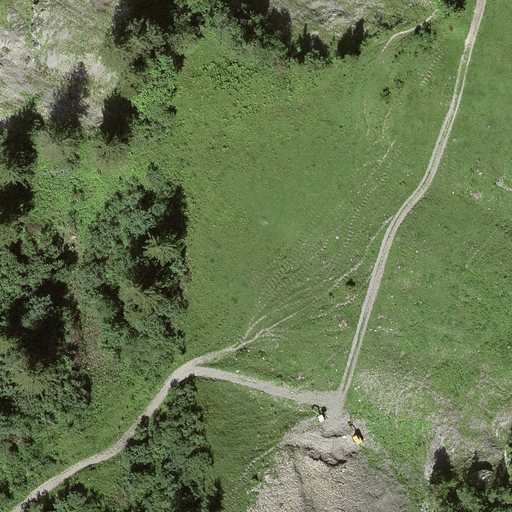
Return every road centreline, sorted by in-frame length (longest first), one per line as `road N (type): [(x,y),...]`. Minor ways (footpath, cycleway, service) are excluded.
road 1 (track): [(190,367),(332,407),(345,402),(388,234),(430,177),(481,0)]
road 2 (track): [(15,511),(119,445),(190,367)]
